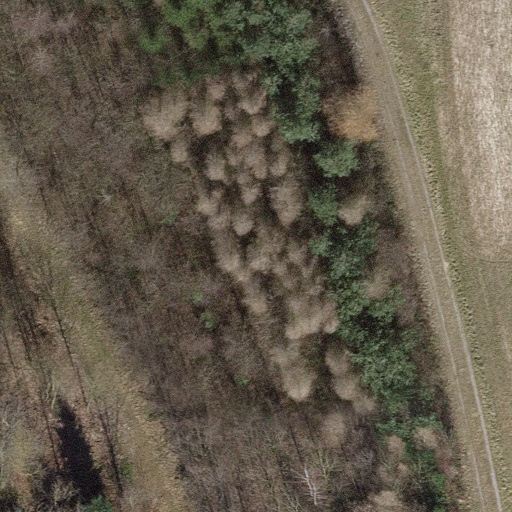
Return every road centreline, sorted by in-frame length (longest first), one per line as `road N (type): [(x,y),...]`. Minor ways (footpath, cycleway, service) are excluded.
road 1 (track): [(494,511),(450,301),(356,0)]
road 2 (track): [(0,134),(91,297),(168,511)]
